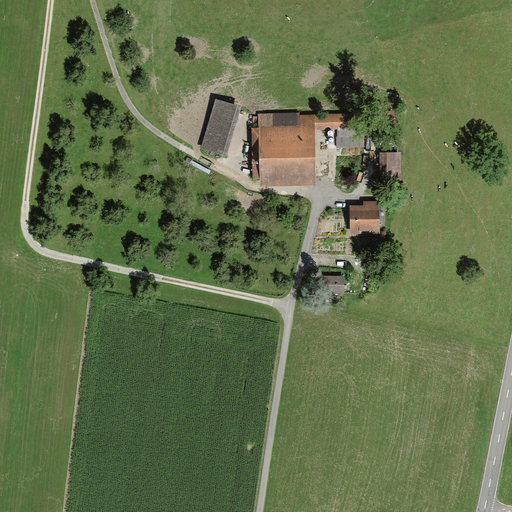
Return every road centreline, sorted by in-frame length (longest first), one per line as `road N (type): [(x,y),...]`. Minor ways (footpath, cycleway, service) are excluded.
road 1 (track): [(93,0),(124,99),(154,127),(256,188),(321,193)]
road 2 (track): [(290,306),(39,249),(25,234),(24,204)]
road 3 (track): [(260,511),(290,306)]
road 4 (track): [(50,0),(24,204)]
road 5 (tertiary): [(483,511),(511,370)]
